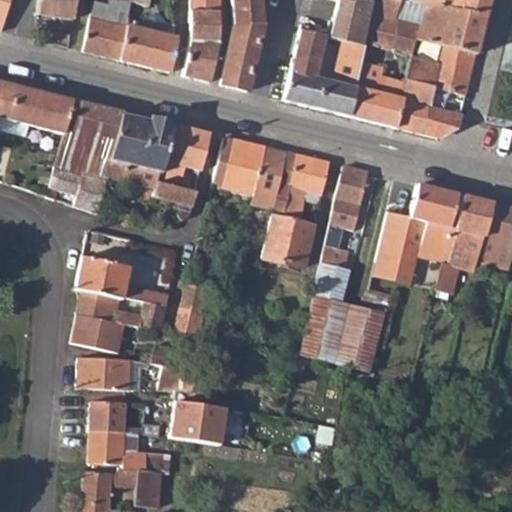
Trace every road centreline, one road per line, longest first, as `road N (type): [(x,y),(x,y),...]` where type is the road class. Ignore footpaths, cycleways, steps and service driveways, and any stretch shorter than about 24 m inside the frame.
road 1 (residential): [(47,250),(75,226),(171,245),(181,239),(193,224),(219,110)]
road 2 (residential): [(29,511),(53,272),(47,250)]
road 3 (tertiary): [(253,118),(469,168)]
road 4 (tertiary): [(9,59),(219,110)]
road 5 (residential): [(286,0),(253,118)]
